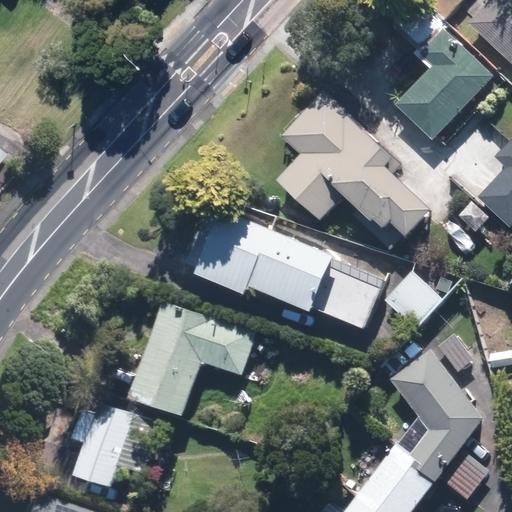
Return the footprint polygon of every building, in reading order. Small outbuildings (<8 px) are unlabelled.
[(511,57),(511,0),(494,0),(474,22),(511,57)] [(439,137),(499,74),(450,27),(427,52),(442,66),(404,104),(439,137)] [(426,53),(402,30),(347,90),(375,116),(430,56),(426,53)] [(279,139),(297,156),(273,182),(317,223),(342,197),(350,204),(352,202),(382,230),(388,223),(404,238),(430,210),(384,168),(391,160),(320,95),(279,139)] [(511,137),(511,136),(493,156),(505,167),(478,196),(510,226),(511,223),(511,137)] [(481,235),(478,238),(493,253),(504,242),(488,227),(497,218),(479,199),(462,216),(481,235)] [(345,255),(223,205),(200,261),(323,310),(345,255)] [(420,268),(389,297),(419,328),(450,299),(420,268)] [(210,361),(249,374),(262,335),(171,304),(140,396),(192,413),(210,361)] [(481,361),(459,334),(443,347),(465,374),(481,361)] [(390,380),(430,430),(412,454),(395,442),(342,511),(413,511),(439,477),(466,498),(487,470),(457,448),(482,415),(430,349),(390,380)] [(163,438),(153,434),(160,415),(109,397),(83,469),(120,482),(127,462),(151,470),(163,438)] [(85,414),(59,402),(40,442),(66,454),(85,414)] [(96,511),(32,489),(23,511),(96,511)]
